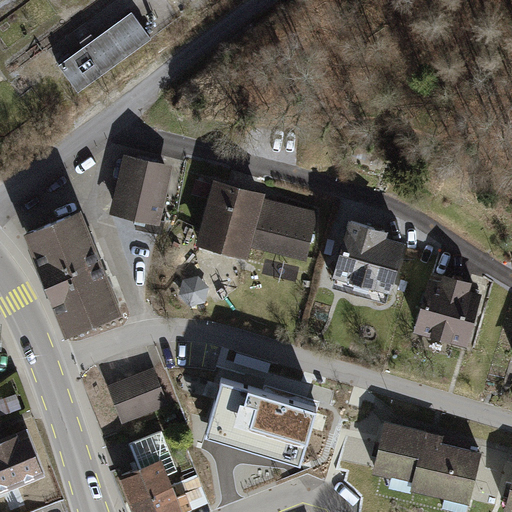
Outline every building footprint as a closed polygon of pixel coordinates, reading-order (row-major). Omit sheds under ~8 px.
[(132,11),(59,64),(78,91),(151,37),(132,11)] [(169,168),(126,158),(115,208),(157,218),(169,168)] [(267,191),(213,177),(196,242),(247,255),(249,244),(307,259),(319,211),(266,197),(267,191)] [(210,183),(197,179),(193,194),(206,197),(210,183)] [(110,286),(91,238),(81,214),(29,235),(50,287),(68,332),(120,311),(110,286)] [(389,229),(350,217),(334,272),(391,289),(405,241),(387,235),(389,229)] [(164,225),(138,220),(136,229),(162,234),(164,225)] [(440,281),(429,278),(414,329),(468,345),(483,295),(469,291),(472,280),(443,272),(440,281)] [(183,279),(179,294),(190,306),(206,301),(210,287),(198,275),(183,279)] [(145,369),(104,382),(112,407),(152,394),(145,369)] [(248,441),(251,430),(260,399),(215,387),(203,429),(248,441)] [(334,421),(260,399),(251,430),(326,451),(334,421)] [(434,431),(386,419),(374,470),(412,479),(410,488),(469,502),(481,451),(443,442),(444,434),(434,431)] [(32,425),(0,437),(0,490),(49,472),(32,425)] [(140,469),(119,476),(131,511),(187,511),(208,503),(198,475),(173,483),(169,473),(177,470),(161,430),(129,442),(140,469)]
